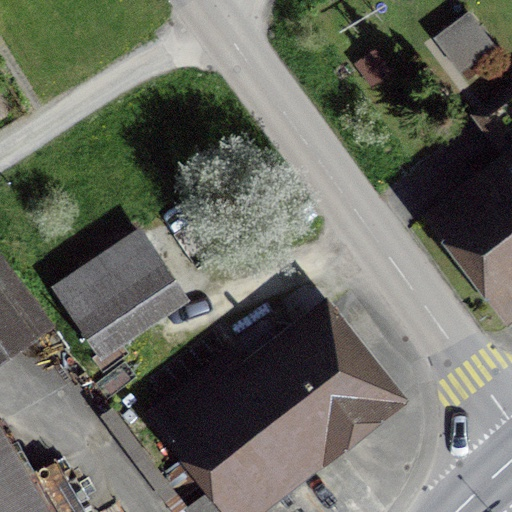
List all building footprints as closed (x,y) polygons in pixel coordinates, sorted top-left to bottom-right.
[(511,90),(493,105),(511,129),(511,172),(446,223),(504,300),(511,293),(511,90)] [(55,288),(89,338),(173,282),(139,232),(55,288)] [(29,342),(52,325),(0,254),(0,332),(14,321),(29,342)] [(227,511),(380,392),(329,325),(254,383),(232,354),(152,416),(211,490),(187,509),(189,511),(227,511)] [(0,511),(27,511),(0,464),(0,511)]
